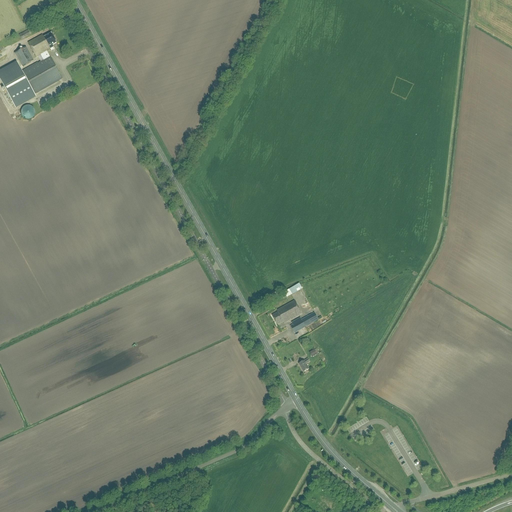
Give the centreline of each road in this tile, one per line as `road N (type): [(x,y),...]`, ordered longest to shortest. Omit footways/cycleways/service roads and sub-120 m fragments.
road 1 (secondary): [(296,400),(73,0)]
road 2 (unclassified): [(284,408),(242,448),(97,511)]
road 3 (track): [(173,178),(274,0)]
road 4 (unclassified): [(205,260),(284,408)]
road 5 (secondary): [(394,509),(337,458),(296,400)]
road 6 (unclassified): [(378,511),(306,449),(284,408)]
road 7 (unclassified): [(394,509),(511,474)]
